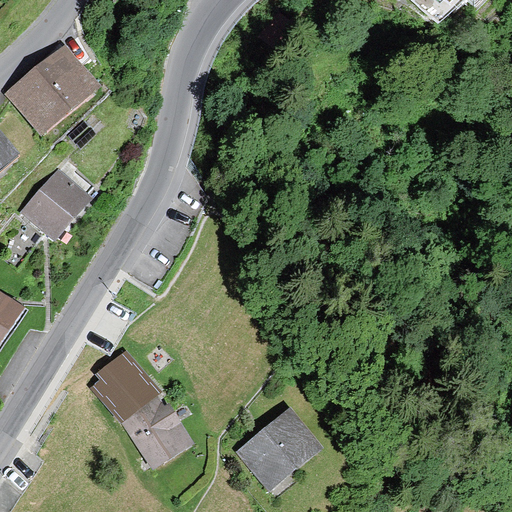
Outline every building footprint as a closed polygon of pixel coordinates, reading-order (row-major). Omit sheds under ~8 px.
[(475,17),(491,0),(412,0),(408,5),(436,33),(460,9),(463,12),(467,8),(475,17)] [(294,24),(279,12),(256,38),(271,51),(294,24)] [(39,141),(101,92),(65,47),(3,96),(39,141)] [(0,175),(20,159),(0,134),(0,175)] [(53,246),(92,202),(56,170),(17,214),(53,246)] [(0,349),(25,313),(0,296),(0,349)] [(125,353),(94,377),(99,384),(90,392),(120,428),(122,425),(156,398),(159,395),(125,353)] [(163,408),(156,398),(122,425),(152,473),(193,448),(167,406),(163,408)] [(321,452),(288,411),(234,453),(267,495),(321,452)]
